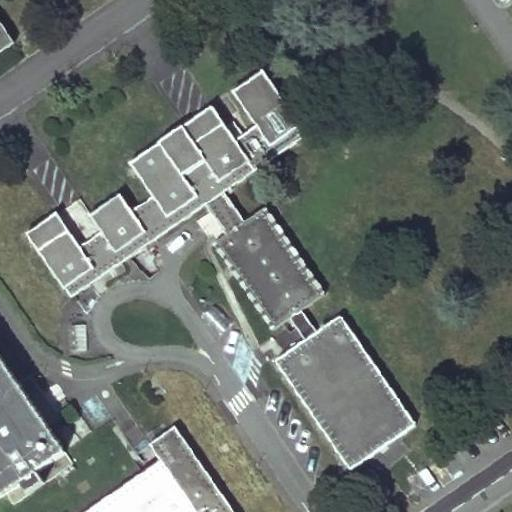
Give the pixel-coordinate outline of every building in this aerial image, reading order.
[(0,51),(13,42),(0,22),(0,51)] [(214,242),(273,328),(289,318),(300,310),(324,294),(265,207),(245,221),(224,192),(308,135),(265,71),(233,92),(257,127),(236,141),(213,107),(131,162),(155,196),(132,212),(121,195),(92,215),(102,230),(79,246),(58,214),(28,234),(71,297),(206,205),(226,234),(214,242)] [(419,430),(342,320),(277,365),(352,477),(419,430)] [(289,354),(303,345),(292,328),(278,337),(289,354)] [(0,497),(6,493),(13,504),(73,463),(44,421),(57,412),(31,375),(18,384),(0,357),(0,497)] [(234,511),(175,427),(151,444),(163,461),(87,511),(234,511)]
